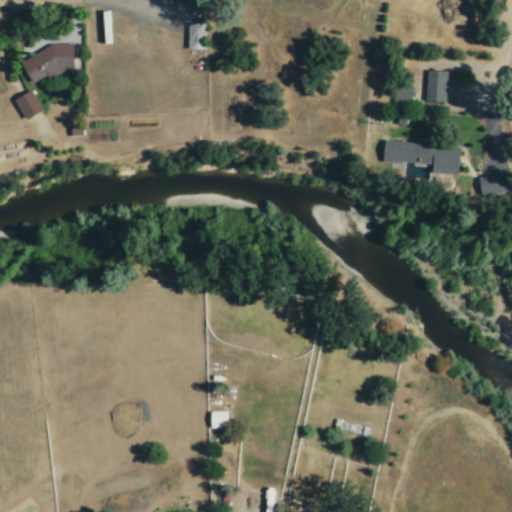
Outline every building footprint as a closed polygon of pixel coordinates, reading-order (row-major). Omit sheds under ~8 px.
[(204,23),(186,23),(186,48),(204,48),(204,23)] [(71,43),(47,44),(47,56),(23,57),(23,79),(63,78),(63,68),(72,67),(71,43)] [(444,102),(446,71),(425,70),(424,101),(444,102)] [(410,85),(395,84),(394,102),(409,103),(410,85)] [(40,110),(30,90),(13,99),(24,119),(40,110)] [(456,174),(458,146),(383,141),(381,161),(430,164),(429,173),(456,174)] [(208,411),(209,428),(226,427),(226,411),(208,411)]
